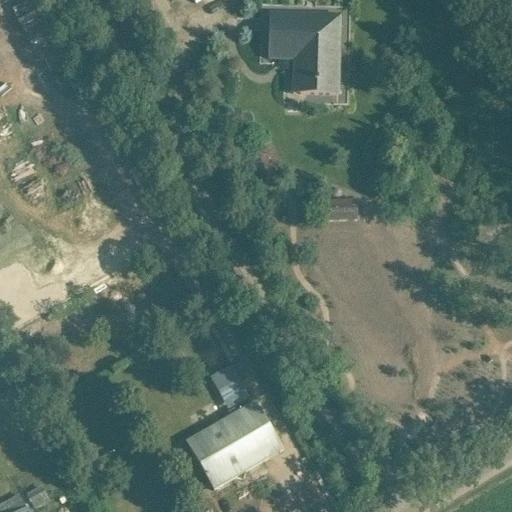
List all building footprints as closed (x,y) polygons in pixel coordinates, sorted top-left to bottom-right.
[(268,62),(296,62),(295,98),(339,98),(340,18),(268,17),(268,62)] [(324,224),(358,223),(357,201),(323,202),(324,224)] [(0,299),(0,336),(3,343),(29,334),(14,294),(0,299)] [(214,492),(283,452),(255,404),(186,444),(214,492)] [(34,511),(35,511),(49,505),(41,490),(27,498),(34,511)]
